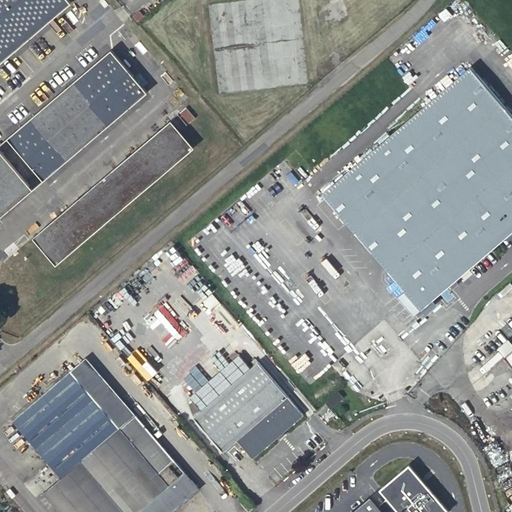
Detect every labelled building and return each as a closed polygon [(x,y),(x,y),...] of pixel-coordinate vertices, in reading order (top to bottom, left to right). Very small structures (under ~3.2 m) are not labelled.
[(0,0),(0,63),(72,2),(70,0),(0,0)] [(0,217),(34,189),(27,181),(38,172),(44,180),(148,91),(146,89),(147,88),(113,44),(0,130),(0,217)] [(402,290),(418,308),(511,227),(511,115),(469,66),(319,194),(402,290)] [(184,105),(179,109),(187,120),(193,116),(184,105)] [(177,111),(171,115),(180,126),(185,122),(177,111)] [(195,147),(171,119),(33,237),(57,264),(195,147)] [(395,296),(411,314),(418,308),(402,290),(395,296)] [(501,349),(507,355),(511,350),(511,343),(510,342),(501,349)] [(60,477),(133,413),(84,355),(10,419),(60,477)] [(239,441),(254,458),(304,415),(257,361),(194,416),(225,452),(239,441)] [(325,403),(331,410),(343,399),(338,393),(325,403)] [(170,511),(199,488),(133,413),(60,477),(42,493),(58,511),(170,511)] [(373,511),(368,505),(359,511),(450,511),(414,469),(382,495),(389,503),(378,511),(373,511)] [(240,501),(249,511),(255,506),(246,496),(240,501)]
